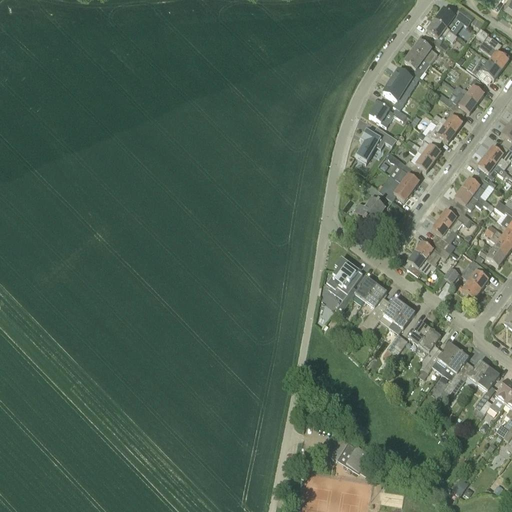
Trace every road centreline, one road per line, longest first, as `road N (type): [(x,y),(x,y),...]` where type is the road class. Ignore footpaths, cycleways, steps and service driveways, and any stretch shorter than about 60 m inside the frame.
road 1 (residential): [(272,511),(325,224)]
road 2 (residential): [(325,224),(357,101),(429,0)]
road 3 (residential): [(380,266),(511,88)]
